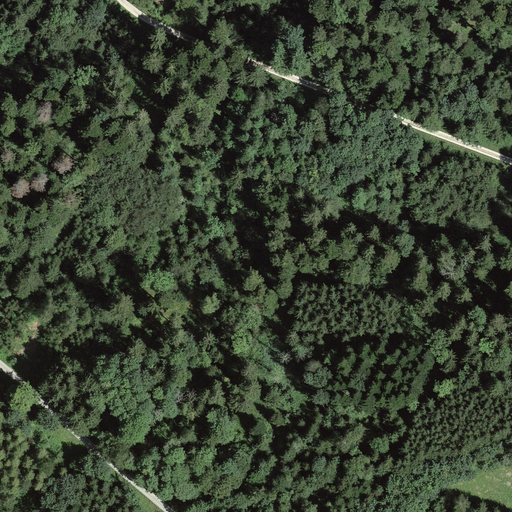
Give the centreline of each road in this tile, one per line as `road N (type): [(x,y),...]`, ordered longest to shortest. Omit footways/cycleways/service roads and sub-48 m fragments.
road 1 (track): [(119,0),(182,37),(511,160)]
road 2 (track): [(0,366),(168,511)]
